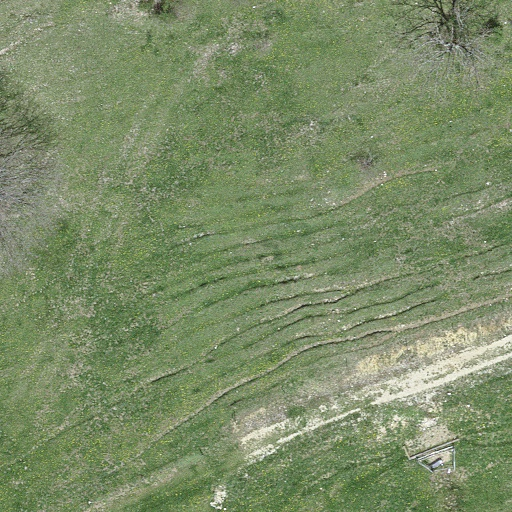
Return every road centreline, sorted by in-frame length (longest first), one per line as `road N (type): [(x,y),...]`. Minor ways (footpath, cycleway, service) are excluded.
road 1 (track): [(246,449),(511,343)]
road 2 (track): [(119,511),(246,449)]
